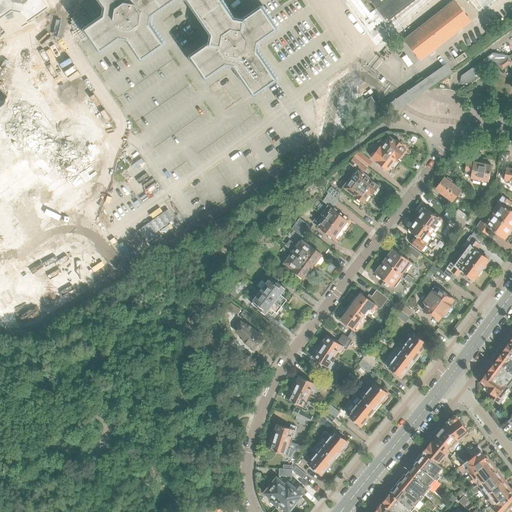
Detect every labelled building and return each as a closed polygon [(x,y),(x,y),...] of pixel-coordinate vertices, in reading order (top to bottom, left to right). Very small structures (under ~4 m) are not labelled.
[(102,0),(106,6),(105,15),(87,27),(87,29),(101,49),(102,49),(120,37),(129,38),(142,58),(143,58),(164,43),(164,42),(151,23),(152,14),(172,0),(189,0),(213,33),(211,42),(192,55),(192,56),(206,77),(207,77),(226,64),(235,66),(255,93),(256,94),(276,79),(276,78),(257,50),(258,41),(277,29),(277,28),(262,7),(261,7),(243,20),(234,18),(226,6),(232,2),(230,0),(102,0)] [(470,21),(455,1),(405,40),(421,60),(470,21)] [(471,84),(498,64),(509,56),(509,55),(493,52),(461,76),(460,82),(471,84)] [(464,53),(455,59),(458,63),(467,57),(464,53)] [(509,64),(511,62),(511,61),(511,59),(511,58),(511,54),(509,56),(498,64),(502,69),(509,64)] [(425,89),(451,71),(447,65),(425,80),(423,77),(416,82),(425,89)] [(382,112),(376,103),(371,97),(359,106),(369,121),(382,112)] [(376,144),(379,147),(396,159),(398,160),(406,149),(401,146),(402,144),(397,140),(395,141),(389,137),(384,133),(376,144)] [(396,159),(379,147),(375,153),(373,151),(370,156),(377,161),(377,162),(388,170),(396,159)] [(354,156),(354,157),(368,168),(372,161),(360,152),(359,151),(354,156)] [(370,192),(371,193),(372,194),(373,193),(375,195),(380,189),(377,187),(378,186),(370,180),(371,178),(364,173),(368,168),(354,157),(349,163),(357,170),(355,173),(357,174),(353,179),(370,192)] [(489,181),(492,165),(486,164),(486,163),(483,163),(482,163),(474,162),(467,161),(465,174),(472,175),(471,178),(473,178),(473,181),(481,182),(481,180),(489,181)] [(461,191),(451,184),(453,182),(447,177),(446,179),(444,178),(437,189),(452,201),(459,192),(461,191)] [(364,202),(371,193),(370,192),(353,179),(349,184),(348,183),(342,190),(355,199),(357,197),(364,202)] [(329,193),(335,198),(337,200),(341,194),(338,192),(331,188),(328,193),(329,193)] [(493,214),(511,227),(511,211),(507,208),(511,203),(501,195),(497,201),(500,204),(493,214)] [(417,218),(434,232),(438,227),(436,226),(442,218),(435,213),(434,214),(425,207),(424,208),(423,207),(419,212),(420,213),(417,218)] [(321,214),(342,230),(346,225),(346,223),(348,220),(332,208),(330,211),(326,208),(321,214)] [(454,214),(465,222),(469,217),(459,209),(454,214)] [(338,236),(342,230),(321,214),(316,220),(320,223),(318,226),(334,239),(336,236),(338,236)] [(465,222),(454,214),(449,219),(461,227),(465,222)] [(511,229),(511,228),(511,227),(493,214),(485,224),(482,222),(478,227),(488,234),(491,229),(505,238),(508,234),(509,235),(511,231),(511,229)] [(311,227),(300,218),(296,222),(308,231),(311,227)] [(411,222),(407,227),(409,228),(408,229),(418,236),(412,244),(421,252),(426,245),(423,242),(429,236),(430,237),(434,232),(417,218),(413,223),(411,222)] [(462,255),(482,269),(484,269),(486,268),(486,266),(486,264),(489,259),(478,250),(482,244),(485,240),(474,232),(471,236),(470,235),(462,246),(466,250),(462,255)] [(293,251),(313,267),(316,263),(318,264),(322,258),(320,256),(321,255),(302,240),(301,241),(299,240),(295,245),(297,246),(293,251)] [(422,254),(410,246),(406,251),(417,259),(421,254),(422,254)] [(385,261),(399,273),(409,261),(394,249),(393,250),(392,250),(389,254),(389,255),(385,261)] [(305,277),(313,267),(293,251),(284,262),(292,268),(292,269),(296,272),(295,274),(301,279),(303,277),(304,278),(305,276),(305,277)] [(482,269),(462,255),(455,265),(451,262),(446,268),(447,269),(444,273),(447,275),(453,280),(457,276),(457,277),(462,271),(474,280),(477,275),(480,275),(481,274),(482,272),(481,270),(482,269)] [(390,285),(399,273),(385,261),(375,274),(377,275),(376,276),(381,279),(382,279),(390,285)] [(444,273),(432,265),(429,270),(443,280),(447,275),(444,273)] [(261,290),(281,305),(289,294),(283,290),(285,287),(278,282),(280,281),(273,275),(270,279),(267,283),(261,290)] [(427,296),(450,313),(453,308),(452,304),(455,300),(439,287),(436,290),(432,290),(427,296)] [(272,316),(281,305),(261,290),(256,297),(253,301),(260,306),(258,309),(265,314),(267,311),(272,316)] [(350,304),(366,316),(371,310),(373,311),(377,306),(379,308),(382,304),(369,294),(366,298),(360,293),(357,297),(356,296),(350,304)] [(450,313),(427,296),(423,301),(425,305),(422,309),(438,322),(442,317),(446,318),(450,313)] [(230,304),(227,308),(237,315),(240,310),(230,304)] [(362,321),(366,316),(350,304),(352,305),(350,307),(348,306),(344,311),(345,313),(341,319),(354,329),(361,320),(362,321)] [(398,310),(409,317),(413,312),(403,304),(398,310)] [(251,315),(244,309),(241,313),(249,319),(251,315)] [(409,317),(398,310),(395,315),(406,322),(409,317)] [(264,338),(246,324),(244,324),(239,320),(234,327),(241,332),(242,335),(243,336),(242,338),(243,341),(251,347),(251,349),(253,350),(255,350),(264,338)] [(348,337),(352,340),(358,345),(362,341),(360,339),(361,338),(352,331),(348,337)] [(401,350),(416,361),(421,354),(419,353),(427,343),(415,333),(407,344),(402,339),(396,346),(401,350)] [(318,345),(334,356),(337,350),(339,352),(343,346),(327,335),(325,339),(323,338),(318,345)] [(511,342),(510,341),(508,343),(507,343),(505,346),(505,348),(502,351),(511,358),(511,342)] [(331,361),(334,356),(318,345),(314,353),(315,354),(313,358),(321,363),(320,364),(320,365),(321,365),(324,367),(325,367),(326,366),(329,368),(333,362),(331,361)] [(404,376),(416,361),(401,350),(388,366),(401,377),(403,375),(404,376)] [(511,358),(502,351),(501,353),(499,353),(497,356),(498,358),(495,361),(511,373),(511,358)] [(361,359),(370,366),(375,361),(365,354),(361,359)] [(370,366),(361,359),(358,363),(367,370),(370,366)] [(511,380),(511,373),(495,361),(493,363),(492,363),(490,366),(490,368),(487,371),(508,387),(509,388),(511,383),(511,381),(511,380)] [(328,379),(311,370),(308,375),(321,381),(322,379),(326,381),(328,379)] [(487,371),(486,373),(484,373),(482,376),(482,378),(479,382),(485,386),(484,388),(493,394),(491,397),(499,403),(503,399),(501,397),(508,387),(487,371)] [(296,378),(292,386),(308,395),(311,390),(316,393),(320,384),(313,381),(312,382),(299,375),(297,379),(296,378)] [(334,375),(331,380),(341,386),(345,381),(334,375)] [(357,396),(376,411),(382,404),(380,403),(388,393),(375,382),(363,397),(359,393),(357,396)] [(308,395),(292,386),(288,394),(289,395),(287,399),(298,404),(297,406),(306,411),(310,402),(308,401),(311,396),(308,395)] [(371,417),(376,411),(357,396),(356,398),(360,401),(348,416),(361,426),(369,416),(371,417)] [(325,410),(335,418),(339,413),(329,405),(325,410)] [(297,416),(306,420),(310,421),(313,416),(299,409),(296,416),(297,416)] [(331,422),(335,418),(325,410),(322,415),(331,422)] [(469,432),(457,416),(455,415),(454,415),(452,416),(443,427),(457,440),(462,437),(462,438),(465,438),(468,436),(469,433),(468,433),(469,432)] [(271,435),(289,441),(291,436),(293,436),(296,426),(291,425),(290,428),(277,424),(276,428),(274,427),(271,435)] [(457,440),(443,427),(433,439),(448,451),(452,446),(455,446),(458,443),(457,440)] [(318,445),(336,459),(342,453),(340,451),(348,441),(336,431),(328,440),(324,437),(318,445)] [(287,447),(289,441),(271,435),(268,444),(270,445),(269,449),(287,454),(290,447),(287,447)] [(448,451),(433,439),(423,451),(438,464),(439,463),(441,463),(444,460),(443,457),(448,451)] [(324,474),(336,459),(318,445),(317,446),(317,447),(314,450),(317,453),(309,464),(321,474),(322,472),(324,474)] [(481,451),(482,450),(479,445),(472,450),(468,447),(466,449),(473,457),(481,451)] [(443,468),(438,464),(423,451),(419,456),(419,459),(416,463),(437,480),(440,476),(439,475),(443,471),(442,469),(443,468)] [(471,474),(488,461),(487,460),(488,460),(488,458),(486,455),(484,455),(481,451),(473,457),(464,464),(459,467),(463,472),(467,469),(471,474)] [(478,485),(495,471),(495,470),(496,468),(494,465),(492,465),(489,461),(488,461),(471,474),(478,484),(478,485)] [(437,480),(416,463),(415,464),(413,463),(410,467),(411,469),(408,473),(428,490),(437,480)] [(293,470),(293,471),(303,479),(306,474),(297,466),(293,470)] [(293,476),(293,471),(293,470),(292,469),(280,468),(279,476),(293,476)] [(485,494),(503,481),(502,480),(503,480),(503,478),(501,475),(499,475),(496,471),(495,471),(478,485),(478,484),(471,490),(474,494),(481,489),(485,494)] [(428,490),(408,473),(407,474),(405,474),(402,477),(403,479),(399,483),(420,500),(428,490)] [(288,482),(291,485),(292,484),(288,480),(286,482),(277,476),(272,482),(274,483),(271,487),(269,485),(265,490),(267,491),(266,493),(273,498),(271,500),(272,501),(271,502),(276,506),(277,505),(278,506),(280,504),(286,496),(280,492),(288,482)] [(286,496),(280,504),(288,511),(289,510),(291,511),(295,506),(294,505),(300,497),(299,497),(301,494),(305,489),(295,480),(292,484),(291,485),(288,482),(280,492),(286,496)] [(493,504),(510,492),(509,490),(510,490),(510,488),(509,485),(507,485),(503,481),(485,494),(493,504)] [(420,500),(399,483),(399,484),(396,484),(394,487),(394,489),(391,493),(412,510),(420,500)] [(461,490),(457,494),(461,498),(462,497),(465,494),(461,490)] [(506,511),(511,505),(511,493),(510,492),(493,504),(491,505),(497,511),(496,511),(495,511),(506,511)] [(412,510),(391,493),(390,495),(389,494),(389,495),(387,495),(385,497),(385,499),(382,503),(383,504),(392,511),(407,511),(410,510),(411,511),(412,510)] [(461,498),(459,501),(464,506),(468,502),(462,497),(461,498)] [(227,501),(221,502),(224,511),(231,508),(228,500),(227,501)]
